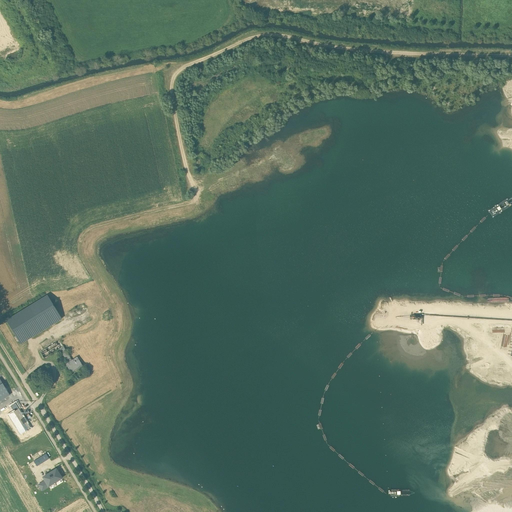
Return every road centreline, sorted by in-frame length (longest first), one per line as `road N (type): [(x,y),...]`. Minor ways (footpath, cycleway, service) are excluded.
road 1 (track): [(223,313),(171,92),(179,71),(261,35),(344,49),(511,56)]
road 2 (unclassified): [(13,362),(103,511)]
